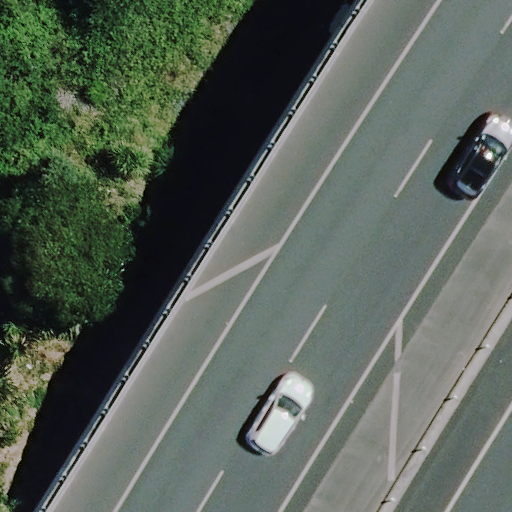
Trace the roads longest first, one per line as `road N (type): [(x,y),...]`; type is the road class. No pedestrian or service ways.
road 1 (motorway): [(200,511),(511,33)]
road 2 (track): [(337,511),(56,361),(47,298),(136,214)]
